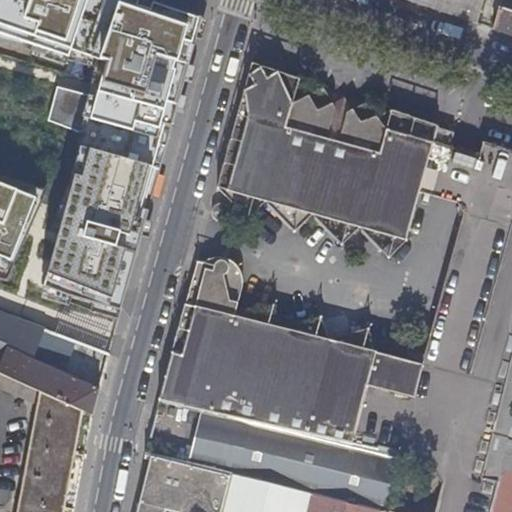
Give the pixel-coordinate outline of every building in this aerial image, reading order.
[(201,19),(144,0),(0,0),(0,35),(107,72),(102,91),(45,291),(121,309),(201,19)] [(452,5),(435,0),(406,0),(449,15),(452,5)] [(435,0),(452,5),(449,15),(477,24),(483,0),(435,0)] [(511,0),(503,0),(495,30),(511,36),(511,0)] [(238,113),(217,189),(231,203),(227,207),(224,205),(222,205),(219,206),(214,209),(213,213),(214,218),(216,221),(219,223),(223,223),(229,222),(240,212),(247,220),(264,204),(294,233),(311,216),(342,246),(358,230),(388,259),(406,242),(426,175),(436,178),(443,153),(449,154),(455,133),(391,112),(378,117),(367,104),(355,111),(345,99),(334,104),(324,91),(311,96),(300,81),(290,87),(285,80),(281,78),(274,75),(266,76),(261,78),(257,82),(254,86),(251,97),(254,105),(257,109),(259,110),(263,111),(261,120),(238,113)] [(491,511),(500,482),(484,477),(506,388),(470,379),(511,227),(511,153),(483,144),(473,176),(480,187),(471,192),(476,201),(467,205),(480,266),(456,271),(467,320),(449,325),(456,358),(422,366),(375,354),(368,330),(327,342),(320,318),(281,329),(274,306),(234,317),(243,287),(242,278),(241,272),(237,266),(232,261),(227,259),(224,258),(215,258),(210,259),(205,263),(200,267),(195,276),(194,281),(196,290),(199,297),(206,302),(204,309),(191,306),(188,318),(182,316),(158,402),(205,413),(229,418),(383,453),(384,449),(388,450),(400,453),(397,465),(445,477),(437,511),(491,511)] [(34,199),(0,186),(0,268),(7,271),(34,199)] [(277,255),(293,238),(270,217),(254,235),(277,255)] [(43,331),(0,314),(0,347),(9,351),(27,359),(31,360),(43,331)] [(91,350),(67,341),(65,349),(106,365),(108,357),(91,350)] [(0,347),(0,371),(9,351),(0,347)] [(9,351),(0,371),(0,376),(16,383),(27,359),(9,351)] [(91,417),(99,390),(31,360),(27,359),(16,383),(91,417)] [(500,482),(491,511),(511,511),(511,362),(506,388),(484,477),(500,482)] [(0,389),(39,407),(18,511),(73,511),(91,417),(16,383),(0,376),(0,389)] [(225,433),(229,418),(205,413),(201,428),(225,433)] [(383,471),(388,450),(384,449),(383,453),(229,418),(225,433),(221,450),(245,456),(239,477),(373,510),(379,490),(383,471)] [(221,450),(225,433),(201,428),(201,429),(196,452),(219,458),(221,450)] [(216,471),(239,477),(245,456),(221,450),(219,458),(216,471)] [(395,475),(397,465),(400,453),(388,450),(383,471),(395,475)] [(196,452),(193,465),(216,471),(219,458),(196,452)] [(382,511),(373,510),(239,477),(216,471),(193,465),(188,464),(151,455),(137,511),(382,511)] [(392,492),(395,475),(383,471),(379,490),(392,492)] [(373,510),(382,511),(388,511),(393,493),(392,492),(379,490),(373,510)]
